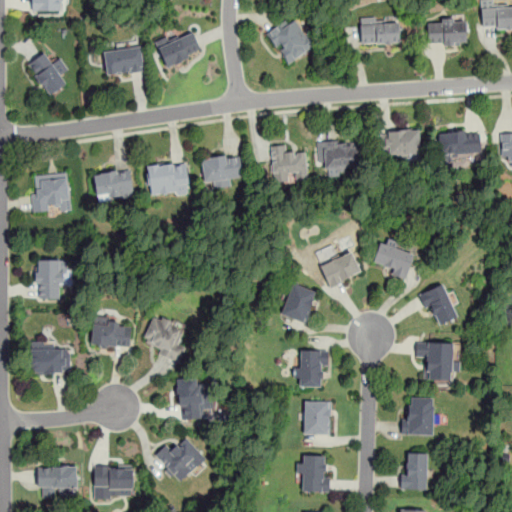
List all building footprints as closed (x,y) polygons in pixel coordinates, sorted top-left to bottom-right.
[(32,0),(32,10),(61,10),(61,1),(69,1),(69,0),(32,0)] [(511,1),(480,5),(483,30),(511,27),(511,1)] [(313,46),(293,16),(267,34),(287,64),(313,46)] [(428,45),(467,43),(465,16),(426,19),(428,45)] [(399,43),(399,19),(360,19),(360,43),(399,43)] [(156,44),(166,67),(201,50),(191,28),(156,44)] [(104,50),(106,75),(144,70),(141,46),(104,50)] [(49,95),(66,83),(60,74),(67,68),(58,55),(50,61),(44,52),(27,64),(49,95)] [(381,130),(381,157),(420,157),(420,130),(381,130)] [(437,132),(439,156),(480,154),(478,130),(437,132)] [(511,131),(500,132),(500,157),(510,157),(511,166),(511,131)] [(317,140),(317,165),(327,165),(327,171),(361,171),(361,140),(317,140)] [(270,145),(272,181),(307,180),(306,151),(285,152),(285,145),(270,145)] [(201,158),(204,182),(213,181),(214,187),(230,185),(229,178),(242,176),(240,154),(201,158)] [(148,162),(148,193),(188,193),(187,162),(148,162)] [(94,173),(96,199),(133,196),(130,169),(94,173)] [(70,209),(68,172),(32,175),(35,212),(70,209)] [(405,246),(383,236),(371,264),(403,278),(414,253),(403,249),(405,246)] [(361,272),(352,250),(319,265),(329,286),(361,272)] [(65,259),(36,259),(36,298),(65,298),(65,259)] [(305,322),(315,290),(291,283),(281,314),(305,322)] [(420,293),(434,326),(457,316),(443,283),(420,293)] [(184,326),(154,313),(141,344),(179,360),(185,346),(177,342),(184,326)] [(129,348),(130,327),(119,326),(120,318),(93,316),(91,345),(129,348)] [(450,379),(450,369),(460,370),(460,359),(451,359),(451,341),(415,341),(415,358),(425,358),(425,379),(450,379)] [(30,342),(30,373),(66,373),(66,342),(30,342)] [(294,350),(294,377),(298,377),(298,387),(326,387),(326,350),(294,350)] [(208,384),(197,384),(196,377),(176,378),(179,419),(210,417),(208,384)] [(433,396),(411,396),(411,407),(402,407),(402,434),(433,434),(433,396)] [(330,434),(330,400),(303,400),(303,434),(330,434)] [(154,455),(179,483),(206,458),(186,436),(171,450),(166,444),(154,455)] [(426,489),(426,452),(406,452),(406,461),(401,461),(401,489),(426,489)] [(328,491),(328,455),(297,455),(297,491),(328,491)] [(94,495),(133,495),(133,464),(94,464),(94,495)] [(77,466),(37,466),(37,491),(77,491),(77,466)]
